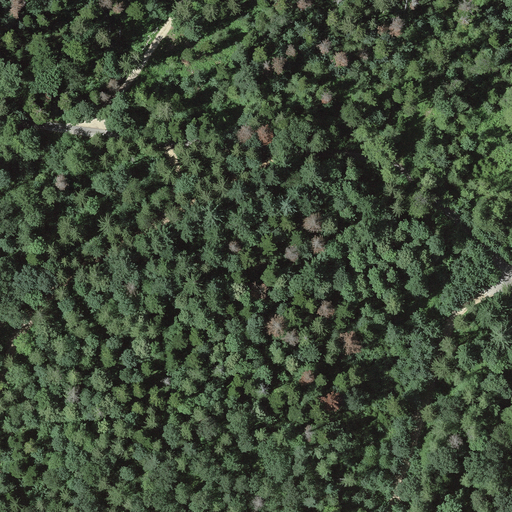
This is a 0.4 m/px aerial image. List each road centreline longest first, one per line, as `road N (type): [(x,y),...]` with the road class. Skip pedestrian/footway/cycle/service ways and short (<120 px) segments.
road 1 (unclassified): [(0,120),(390,165),(446,205),(511,278)]
road 2 (track): [(339,154),(237,176),(68,276),(20,338),(0,388)]
road 3 (track): [(511,280),(477,294),(450,325),(391,511)]
road 4 (track): [(187,0),(93,131)]
